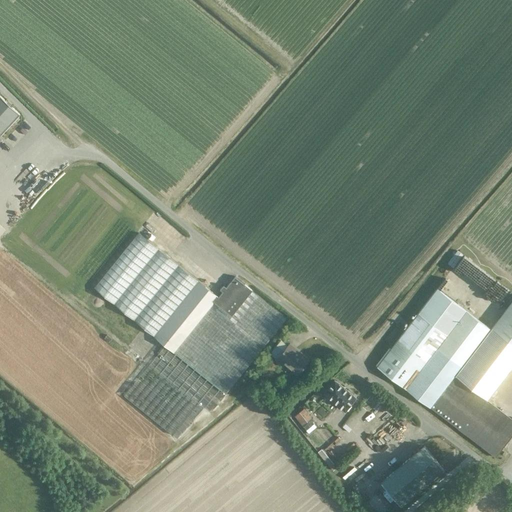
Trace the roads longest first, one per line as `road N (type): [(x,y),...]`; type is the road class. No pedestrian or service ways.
road 1 (unclassified): [(511,484),(97,153),(83,150)]
road 2 (track): [(346,350),(511,160)]
